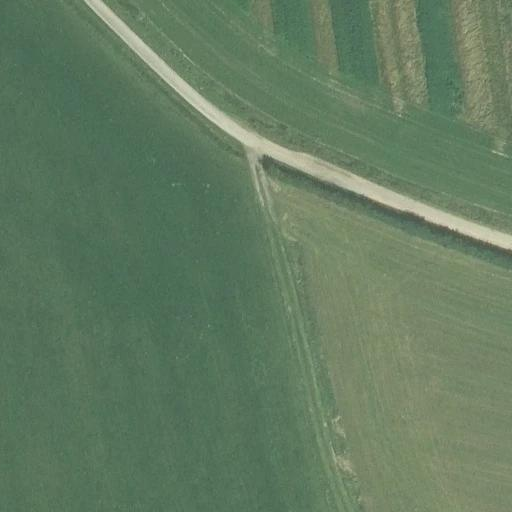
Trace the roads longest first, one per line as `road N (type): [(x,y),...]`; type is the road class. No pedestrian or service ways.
road 1 (track): [(511,241),(252,142),(345,511)]
road 2 (unclassified): [(252,142),(92,0)]
